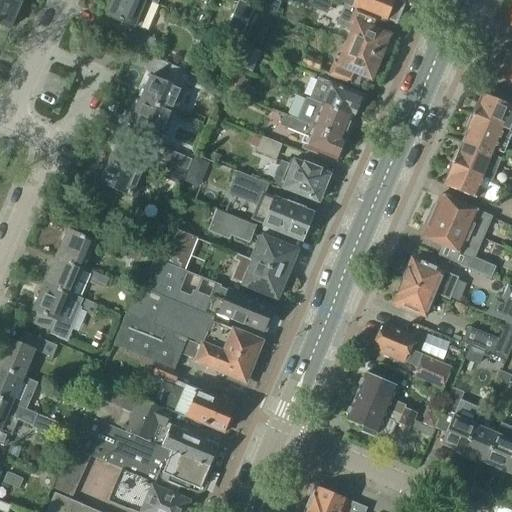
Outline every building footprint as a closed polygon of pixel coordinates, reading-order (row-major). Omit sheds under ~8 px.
[(0,0),(0,24),(11,29),(22,3),(14,0),(0,0)] [(157,6),(144,0),(115,0),(109,16),(139,29),(140,28),(142,29),(152,4),(157,6)] [(344,5),(380,20),(380,18),(398,25),(407,3),(399,0),(340,0),(340,3),(345,5),(344,5)] [(336,26),(350,32),(345,45),(380,59),(390,36),(375,30),(380,20),(344,5),(336,26)] [(224,37),(237,42),(242,31),(228,26),(224,37)] [(133,31),(126,47),(148,57),(155,41),(133,31)] [(340,58),(336,56),(328,76),(351,85),(355,74),(371,81),(380,59),(345,45),(340,58)] [(242,62),(240,65),(252,70),(259,52),(248,48),(247,49),(242,62)] [(490,71),(498,75),(497,76),(511,81),(511,53),(507,52),(503,60),(496,57),(490,71)] [(186,86),(217,100),(220,101),(225,91),(190,75),(186,86)] [(184,90),(150,76),(140,100),(174,114),(184,90)] [(309,101),(322,106),(353,119),(355,119),(355,117),(358,118),(362,110),(359,109),(363,98),(318,79),(309,101)] [(220,101),(217,100),(214,107),(225,112),(233,94),(225,91),(220,101)] [(481,101),(479,100),(473,116),(511,132),(511,131),(511,107),(483,96),(481,101)] [(140,100),(130,123),(126,134),(160,148),(174,114),(140,100)] [(322,106),(313,127),(345,140),(346,137),(348,138),(352,130),(349,129),(353,119),(322,106)] [(279,127),(308,139),(304,148),(337,162),(338,159),(341,160),(345,151),(342,150),(346,141),(344,140),(345,140),(313,127),(284,115),(279,127)] [(467,133),(465,138),(503,154),(511,132),(473,116),(466,133),(467,133)] [(276,160),(282,145),(261,137),(255,152),(276,160)] [(490,180),(495,170),(499,159),(463,144),(460,149),(459,148),(453,164),(483,177),(490,180)] [(166,149),(160,161),(166,164),(187,173),(192,161),(166,149)] [(100,185),(135,200),(148,171),(113,156),(100,185)] [(199,189),(210,164),(195,157),(185,183),(199,189)] [(272,182),(285,187),(319,201),(329,176),(319,172),(320,170),(306,164),(305,166),(292,161),(290,166),(281,162),(272,182)] [(166,164),(160,177),(181,187),(187,173),(166,164)] [(446,181),(448,182),(446,186),(482,201),(486,192),(478,188),(483,177),(453,164),(446,181)] [(237,172),(231,187),(239,190),(238,191),(267,202),(269,198),(264,196),(269,185),(237,172)] [(231,187),(228,194),(256,206),(251,220),(268,227),(303,241),(313,216),(303,211),(303,210),(289,204),(288,205),(269,198),(267,202),(238,191),(239,190),(231,187)] [(432,208),(429,215),(482,238),(491,217),(440,195),(436,206),(434,205),(432,208)] [(207,233),(229,241),(230,238),(250,245),(257,227),(215,212),(207,233)] [(422,237),(466,256),(462,266),(490,278),(495,267),(474,258),(482,238),(429,215),(426,222),(425,225),(427,226),(422,237)] [(163,262),(186,271),(199,239),(176,230),(166,255),(163,262)] [(96,244),(69,232),(57,260),(84,272),(96,244)] [(106,250),(138,264),(144,251),(112,237),(106,250)] [(260,237),(250,260),(287,276),(291,278),(297,262),(294,260),(297,253),(260,237)] [(238,264),(231,279),(277,299),(281,290),(285,292),(291,278),(287,276),(250,260),(250,261),(235,255),(233,261),(238,264)] [(229,321),(243,326),(244,323),(264,332),(273,309),(240,295),(240,296),(220,288),(220,286),(187,272),(187,271),(186,271),(163,262),(154,258),(141,288),(228,324),(229,321)] [(45,286),(73,298),(84,272),(57,260),(45,286)] [(406,269),(402,278),(404,279),(403,281),(435,294),(449,300),(458,280),(443,274),(416,263),(413,270),(409,268),(408,270),(406,269)] [(108,282),(92,275),(89,283),(105,289),(108,282)] [(400,283),(396,293),(398,294),(397,297),(401,298),(398,306),(425,317),(435,294),(403,281),(402,284),(400,283)] [(73,298),(45,286),(29,324),(51,333),(57,322),(61,324),(73,298)] [(499,302),(508,305),(501,321),(511,325),(511,288),(506,286),(499,302)] [(181,355),(196,362),(196,363),(246,384),(263,343),(226,328),(228,324),(141,288),(141,289),(139,288),(114,345),(174,371),(181,355)] [(383,326),(373,350),(416,367),(411,379),(442,391),(451,369),(409,352),(415,339),(383,326)] [(463,344),(505,362),(511,346),(511,335),(508,344),(469,328),(463,344)] [(20,345),(8,340),(0,358),(0,369),(23,379),(24,378),(35,351),(53,359),(58,348),(25,334),(20,345)] [(483,354),(467,348),(463,359),(479,365),(483,354)] [(156,406),(172,413),(186,418),(224,434),(236,407),(193,389),(192,392),(175,385),(180,373),(159,365),(155,377),(166,381),(156,406)] [(23,379),(0,369),(0,399),(12,405),(20,388),(45,399),(49,389),(24,378),(23,379)] [(494,379),(508,385),(511,377),(498,371),(494,379)] [(417,414),(405,409),(406,406),(393,401),(398,388),(366,375),(364,378),(361,379),(359,384),(360,387),(356,398),(420,426),(421,425),(414,422),(417,414)] [(98,382),(84,415),(112,427),(209,469),(217,450),(165,428),(172,413),(156,406),(98,382)] [(447,401),(435,430),(446,435),(440,448),(462,457),(475,426),(481,412),(459,402),(463,394),(452,389),(447,401)] [(388,438),(394,423),(431,438),(434,432),(420,426),(356,398),(352,407),(349,408),(346,414),(348,417),(346,420),(363,427),(361,432),(376,438),(378,433),(388,438)] [(0,445),(3,447),(8,435),(11,436),(17,421),(32,428),(37,416),(12,405),(0,399),(0,445)] [(122,470),(148,481),(146,485),(169,495),(173,485),(188,491),(190,487),(200,491),(209,469),(112,427),(84,415),(70,448),(90,457),(122,470)] [(496,435),(483,466),(505,475),(511,459),(511,428),(501,424),(496,435)] [(475,426),(462,457),(483,466),(496,435),(475,426)] [(69,450),(70,450),(54,490),(73,498),(90,457),(70,448),(69,450)] [(190,511),(192,508),(187,505),(188,503),(169,495),(146,485),(148,481),(122,470),(109,501),(134,511),(190,511)] [(23,480),(7,474),(2,484),(19,491),(23,480)] [(304,511),(307,511),(365,511),(367,509),(314,487),(304,511)] [(96,511),(55,494),(46,511),(96,511)] [(0,511),(9,511),(11,508),(0,502),(0,511)]
